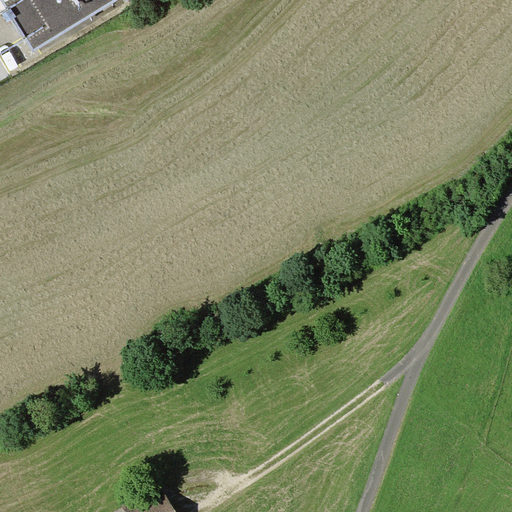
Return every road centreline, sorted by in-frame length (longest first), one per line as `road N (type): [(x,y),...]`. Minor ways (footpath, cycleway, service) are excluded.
road 1 (track): [(357,511),(434,315),(511,188)]
road 2 (track): [(183,509),(210,505),(243,485),(375,392),(434,315)]
